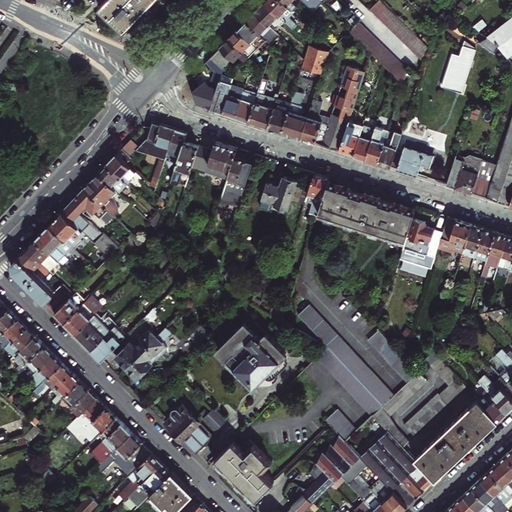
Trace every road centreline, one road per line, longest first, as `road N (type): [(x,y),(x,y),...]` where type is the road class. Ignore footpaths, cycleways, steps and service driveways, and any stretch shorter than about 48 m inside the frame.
road 1 (tertiary): [(511,220),(190,115),(157,80)]
road 2 (residential): [(231,511),(0,279)]
road 3 (residential): [(0,242),(140,97)]
road 4 (tertiary): [(157,80),(105,44),(47,23)]
road 5 (residential): [(511,426),(422,511)]
